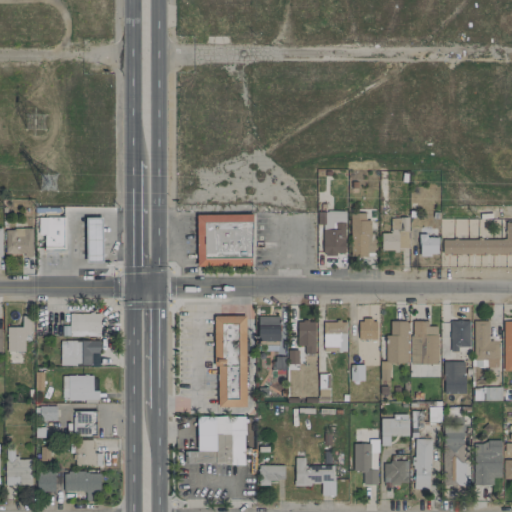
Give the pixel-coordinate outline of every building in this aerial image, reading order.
[(344,211),(322,211),(323,254),(344,254),(344,211)] [(375,233),(368,233),(367,212),(349,213),(350,255),(375,255),(375,233)] [(195,214),(195,266),(251,266),(250,214),(195,214)] [(63,249),(63,217),(38,216),(37,234),(44,235),(44,248),(63,249)] [(408,248),(408,217),(389,218),(390,233),(380,233),(380,250),(397,250),(397,248),(408,248)] [(101,262),(101,218),(86,218),(86,262),(101,262)] [(441,254),(511,253),(511,222),(504,222),(504,239),(441,240),(441,254)] [(32,255),(31,228),(4,229),(4,256),(32,255)] [(436,235),(418,236),(418,255),(437,255),(436,235)] [(68,336),(98,336),(99,313),(69,313),(68,336)] [(215,407),(245,406),(243,315),(213,315),(215,407)] [(6,351),(23,351),(24,340),(29,340),(30,316),(21,316),(20,327),(6,327),(6,351)] [(278,341),(278,317),(256,316),(256,341),(278,341)] [(468,320),(449,320),(448,351),(457,351),(457,346),(468,346),(468,320)] [(473,360),(485,360),(485,367),(497,367),(497,333),(488,333),(487,320),(472,321),(473,360)] [(511,370),(511,320),(503,321),(502,370),(511,370)] [(296,346),(304,346),(304,354),(313,354),(313,321),(296,321),(296,346)] [(321,322),(322,351),(345,351),(344,321),(321,322)] [(374,338),(374,321),(357,321),(357,338),(374,338)] [(407,363),(407,321),(389,321),(389,335),(385,335),(385,361),(379,361),(379,381),(388,381),(388,363),(407,363)] [(436,364),(437,326),(427,326),(427,321),(409,321),(409,364),(436,364)] [(59,340),(59,365),(90,365),(90,352),(98,352),(98,341),(59,340)] [(297,350),(287,350),(287,363),(297,363),(297,350)] [(284,357),(274,356),(274,369),(283,369),(284,357)] [(462,361),(443,362),(444,393),(463,393),(462,361)] [(362,365),(351,365),(351,380),(362,380),(362,365)] [(328,401),(328,374),(318,374),(319,401),(328,401)] [(91,375),(61,376),(62,400),(97,399),(97,390),(91,390),(91,375)] [(500,401),(500,387),(472,387),(472,400),(500,401)] [(55,406),(34,406),(34,420),(55,420),(55,406)] [(421,427),(421,410),(409,410),(410,428),(421,427)] [(95,411),(73,411),(72,434),(95,435),(95,411)] [(407,414),(391,414),(391,419),(380,418),(379,445),(388,445),(388,435),(407,435),(407,414)] [(243,416),(196,416),(196,451),(215,451),(214,433),(230,433),(231,465),(243,465),(243,416)] [(462,485),(463,425),(441,425),(441,485),(462,485)] [(376,440),(366,439),(366,443),(352,443),(351,471),(361,471),(361,484),(375,484),(376,440)] [(412,489),(428,489),(429,440),(413,439),(412,489)] [(100,453),(92,453),(92,440),(74,440),(74,466),(100,465),(100,453)] [(500,440),(482,440),(482,444),(472,444),(471,484),(491,484),(491,477),(499,477),(500,440)] [(511,442),(502,443),(503,482),(511,482),(511,442)] [(47,447),(37,448),(39,461),(49,460),(47,447)] [(30,485),(31,459),(13,458),(13,448),(4,448),(3,484),(30,485)] [(294,485),(320,484),(320,495),(333,495),(332,465),(303,466),(303,457),(293,458),(294,485)] [(406,461),(382,461),(382,483),(407,483),(406,461)] [(282,465),(257,465),(257,485),(268,485),(268,480),(283,479),(282,465)] [(54,469),(36,468),(35,491),(53,492),(54,469)] [(62,472),(62,491),(84,491),(84,499),(97,500),(98,472),(62,472)]
